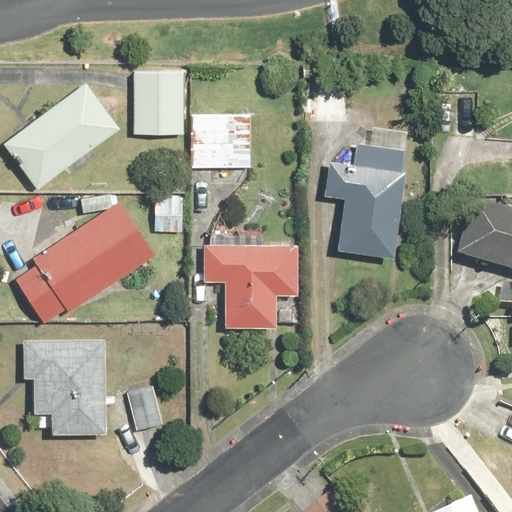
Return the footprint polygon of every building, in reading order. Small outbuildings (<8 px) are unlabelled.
[(121,65),(120,107),(93,73),(9,140),(46,187),(129,123),(185,124),(186,66),(121,65)] [(304,81),(303,120),(351,121),(352,82),(304,81)] [(255,110),(198,108),(197,163),(254,164),(255,110)] [(391,256),(404,155),(349,148),(335,248),(391,256)] [(511,201),(491,187),(456,240),(511,276),(511,201)] [(125,194),(19,270),(56,322),(163,246),(125,194)] [(307,237),(209,235),(208,278),(230,279),(228,322),(288,323),(289,292),(305,292),(307,237)] [(115,330),(29,331),(30,374),(41,374),(41,407),(60,407),(60,428),(116,428),(115,330)] [(157,385),(128,392),(137,431),(166,424),(157,385)] [(346,511),(330,492),(304,511),(346,511)] [(474,511),(470,500),(440,511),(474,511)]
